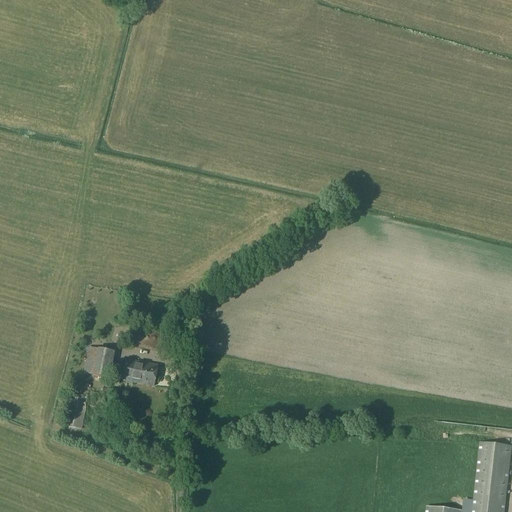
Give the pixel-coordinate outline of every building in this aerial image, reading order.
[(127,346),(161,353),(164,334),(131,328),(127,346)] [(83,374),(109,380),(114,353),(88,348),(83,374)] [(122,381),(153,387),(157,367),(125,361),(122,381)] [(83,420),(85,414),(87,401),(99,403),(101,395),(122,399),(123,392),(71,383),(62,427),(82,430),(83,420)] [(117,428),(121,405),(111,403),(110,407),(99,405),(94,430),(105,432),(106,426),(117,428)] [(504,511),(511,448),(511,447),(480,444),(472,511),(504,511)]
